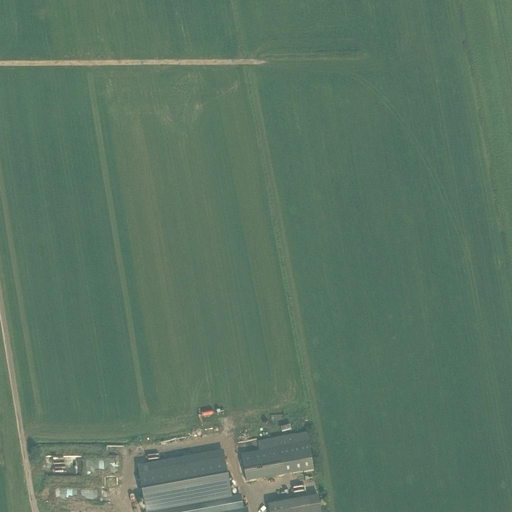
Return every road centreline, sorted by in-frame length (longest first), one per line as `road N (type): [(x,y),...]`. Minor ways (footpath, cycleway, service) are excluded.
road 1 (track): [(267,63),(0,65)]
road 2 (track): [(35,511),(0,291)]
